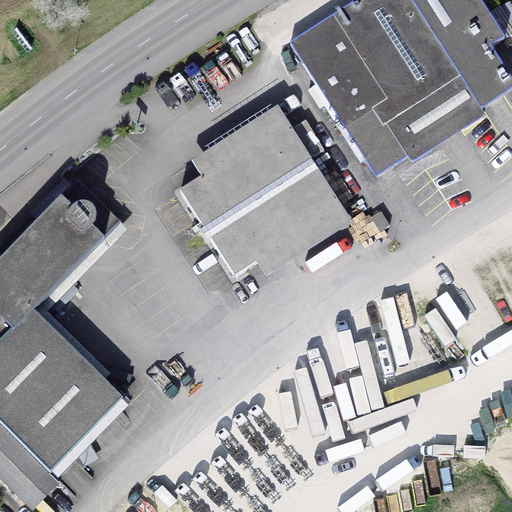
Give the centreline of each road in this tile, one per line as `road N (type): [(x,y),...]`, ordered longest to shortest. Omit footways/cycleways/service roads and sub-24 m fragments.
road 1 (residential): [(88,511),(307,329),(429,244),(511,199)]
road 2 (primary): [(0,150),(51,106),(212,0)]
